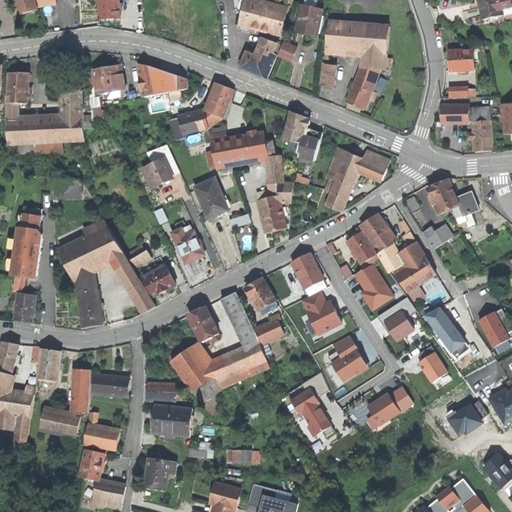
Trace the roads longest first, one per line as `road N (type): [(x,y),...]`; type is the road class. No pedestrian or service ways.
road 1 (secondary): [(0,51),(85,40),(152,48),(419,154)]
road 2 (residential): [(315,240),(390,362),(390,372),(344,402)]
road 3 (residential): [(135,329),(315,240)]
road 4 (residential): [(419,154),(436,71),(418,0)]
road 5 (residential): [(0,332),(89,341),(135,329)]
road 6 (residential): [(135,457),(135,329)]
